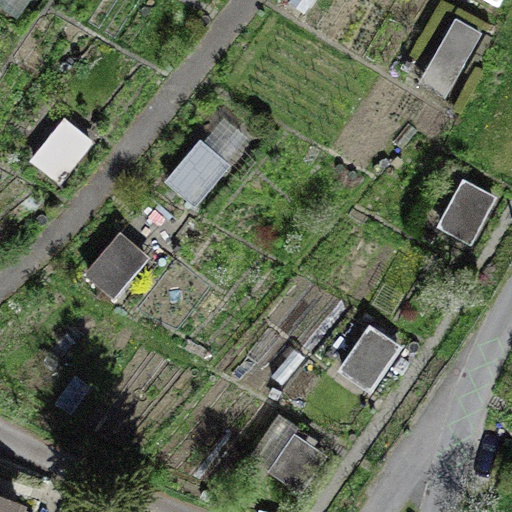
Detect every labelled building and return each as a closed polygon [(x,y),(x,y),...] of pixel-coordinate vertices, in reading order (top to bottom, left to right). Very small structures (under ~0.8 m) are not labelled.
[(0,0),(0,4),(18,18),(31,0),(0,0)] [(287,0),(287,1),(304,14),(314,0),(287,0)] [(455,17),(419,78),(446,94),(482,32),(455,17)] [(64,117),(29,160),(60,186),(95,143),(64,117)] [(200,139),(165,181),(195,206),(231,164),(228,161),(246,140),(222,119),(203,142),(200,139)] [(498,196),(462,177),(436,226),(472,245),(498,196)] [(321,201),(318,187),(305,190),(307,204),(321,201)] [(119,227),(83,270),(114,296),(150,253),(119,227)] [(369,320),(338,366),(373,389),(404,343),(369,320)] [(295,429),(269,467),(302,489),(328,451),(295,429)] [(0,511),(15,511),(18,506),(0,499),(0,511)]
